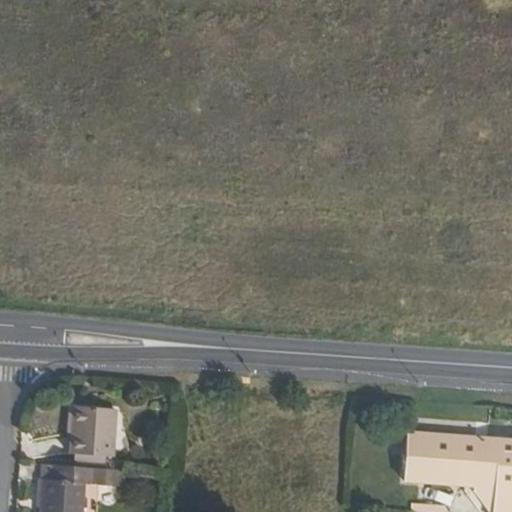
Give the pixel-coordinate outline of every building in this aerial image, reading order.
[(70,420),(72,392),(66,392),(64,419),(70,420)] [(109,442),(113,395),(72,392),(70,420),(69,439),(109,442)] [(511,511),(511,426),(406,417),(402,467),(472,473),(472,477),(488,506),(491,506),(491,511),(511,511)] [(119,454),(38,448),(33,511),(75,511),(76,507),(79,467),(93,468),(118,469),(119,454)] [(79,467),(76,507),(90,508),(93,468),(79,467)] [(444,511),(445,500),(376,496),(375,511),(444,511)]
